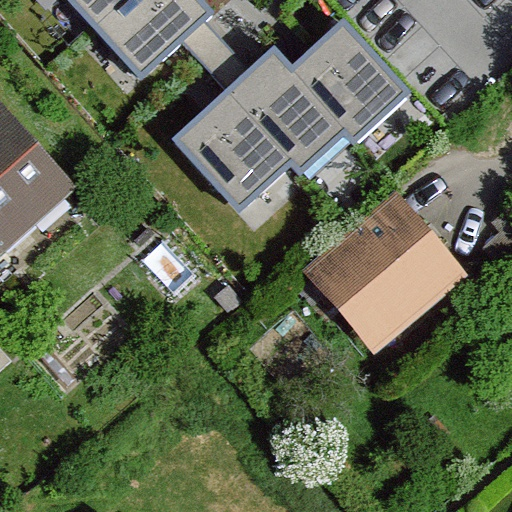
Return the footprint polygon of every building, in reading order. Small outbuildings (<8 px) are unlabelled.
[(206,0),(67,0),(143,82),(218,12),(206,0)] [(412,91),(341,21),(296,65),(276,47),(173,140),(240,215),(294,167),(301,175),(346,138),(361,143),(412,91)] [(197,39),(226,73),(247,54),(218,21),(197,39)] [(12,119),(0,128),(0,265),(79,201),(12,119)] [(410,200),(313,273),(371,350),(468,277),(410,200)]
